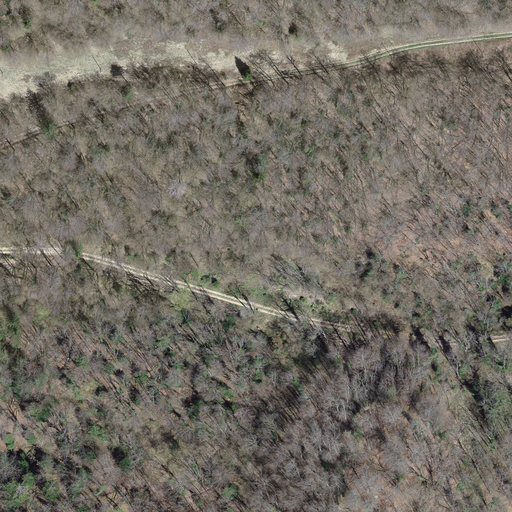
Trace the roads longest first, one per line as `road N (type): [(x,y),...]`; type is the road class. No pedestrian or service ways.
road 1 (track): [(0,150),(52,118),(129,99),(511,34)]
road 2 (track): [(511,336),(399,338),(295,318),(70,252),(0,250)]
